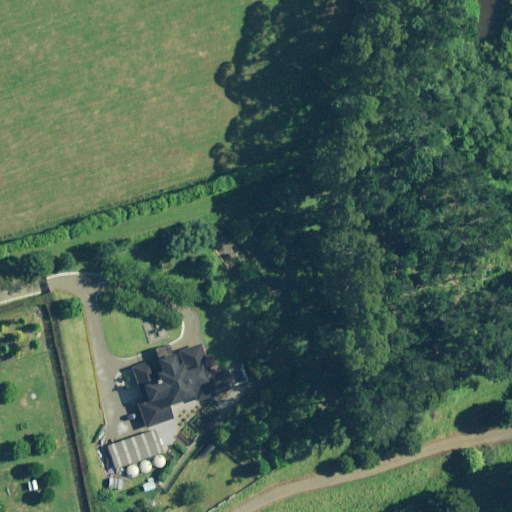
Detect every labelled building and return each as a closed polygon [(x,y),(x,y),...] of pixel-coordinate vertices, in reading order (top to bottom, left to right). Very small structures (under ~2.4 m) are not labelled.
[(152,349),(156,359),(131,369),(139,392),(133,394),(145,428),(171,419),(167,406),(193,397),(195,402),(232,388),(224,368),(209,373),(198,344),(170,354),(166,344),(152,349)] [(163,451),(155,429),(106,446),(113,468),(163,451)] [(164,456),(152,455),(152,466),(164,467),(164,456)] [(151,461),(139,461),(139,472),(151,472),(151,461)] [(138,465),(126,465),(125,476),(137,476),(138,465)] [(122,488),(123,478),(109,477),(108,487),(122,488)]
